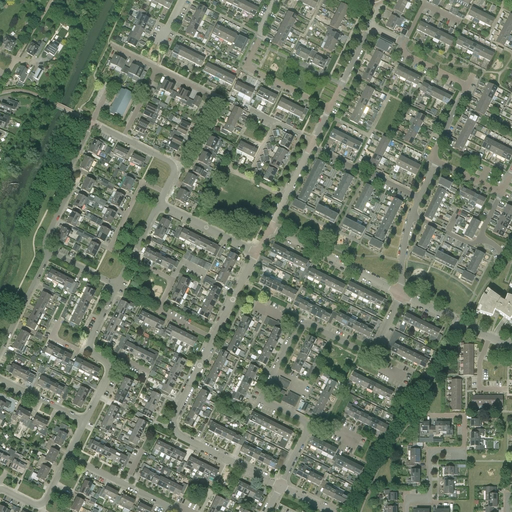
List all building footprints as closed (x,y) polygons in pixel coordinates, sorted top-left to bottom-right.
[(170,0),(166,0),(163,6),(169,9),(173,1),(170,0)] [(241,0),(240,0),(237,8),(243,11),(247,3),(241,0)] [(313,0),(310,7),(314,9),(318,0),(313,0)] [(398,0),(397,4),(405,8),(408,2),(409,3),(410,0),(398,0)] [(247,3),(243,11),(248,13),(252,5),(247,3)] [(349,7),(340,3),(337,9),(346,13),(347,14),(348,14),(346,13),(347,10),(349,10),(350,8),(349,7)] [(405,8),(397,4),(394,10),(395,10),(394,13),(401,17),(405,8)] [(208,9),(199,5),(196,11),(205,15),(208,9)] [(254,16),(258,8),(252,5),(248,13),(254,16)] [(472,7),(468,15),(474,18),(478,10),(472,7)] [(347,14),(346,13),(337,9),(335,15),(343,19),(344,19),(345,20),(345,19),(343,18),(344,15),(346,16),(347,14)] [(478,10),(474,18),(479,21),(484,13),(478,10)] [(205,15),(196,11),(194,16),(202,21),(205,15)] [(297,16),(288,12),(285,16),(295,21),(297,16)] [(147,25),(150,19),(138,13),(135,19),(139,21),(147,25)] [(388,21),(396,25),(399,19),(401,20),(402,17),(401,17),(394,13),(392,16),(391,15),(388,21)] [(485,24),(489,16),(484,13),(479,21),(485,24)] [(344,19),(343,19),(335,15),(332,20),(340,24),(342,25),(340,24),(342,21),(343,21),(344,19)] [(202,21),(194,16),(191,22),(199,26),(202,21)] [(295,21),(285,16),(284,20),(293,25),(295,21)] [(491,27),(495,19),(489,16),(485,24),(491,27)] [(282,24),(285,25),(291,29),(293,25),(284,20),(282,24)] [(329,26),(337,30),(338,27),(339,26),(341,27),(342,25),(340,24),(332,20),(329,26)] [(147,25),(139,21),(136,27),(144,31),(147,25)] [(396,25),(388,21),(386,27),(394,31),(396,25)] [(420,21),(416,29),(422,32),(426,25),(426,24),(420,21)] [(199,26),(191,22),(188,28),(196,32),(199,26)] [(280,28),(282,29),(289,33),(291,29),(285,25),(282,24),(280,28)] [(426,24),(426,25),(422,32),(428,35),(432,28),(432,27),(426,24)] [(216,36),(220,27),(221,27),(216,25),(212,34),(216,36)] [(501,31),(502,31),(510,35),(511,30),(511,29),(504,26),(501,31)] [(144,31),(136,27),(133,32),(141,36),(144,31)] [(221,27),(220,27),(216,36),(220,38),(224,29),(221,27)] [(432,27),(432,28),(428,35),(434,38),(438,30),(432,27)] [(185,34),(193,38),(196,32),(188,28),(185,34)] [(282,29),(280,28),(278,32),(287,36),(289,33),(282,29)] [(224,29),(220,38),(224,40),(228,31),(224,29)] [(439,41),(443,33),(438,30),(434,38),(439,41)] [(128,37),(138,42),(141,36),(133,32),(131,31),(128,37)] [(228,31),(224,40),(227,42),(232,33),(228,31)] [(328,38),(336,42),(337,41),(338,38),(340,38),(341,37),(341,36),(340,36),(340,35),(331,31),(328,38)] [(499,37),(507,41),(510,35),(502,31),(501,31),(499,37)] [(287,36),(278,32),(276,35),(285,40),(287,36)] [(232,33),(227,42),(231,44),(236,35),(232,33)] [(443,33),(439,41),(445,44),(449,36),(443,33)] [(236,35),(231,44),(234,45),(232,50),(240,53),(243,55),(250,41),(244,38),(239,35),(238,37),(236,36),(237,35),(236,35)] [(285,40),(276,35),(274,39),(283,44),(285,40)] [(15,45),(15,43),(16,41),(5,36),(2,43),(6,45),(5,49),(11,52),(13,47),(14,47),(15,45)] [(451,47),(455,38),(449,36),(445,44),(451,47)] [(460,36),(456,44),(462,47),(466,39),(460,36)] [(138,42),(128,37),(126,42),(128,43),(127,44),(135,48),(138,42)] [(380,37),(379,38),(378,42),(375,47),(378,49),(377,51),(376,50),(376,51),(383,54),(384,52),(389,54),(394,44),(380,37)] [(496,42),(504,47),(507,41),(499,37),(496,42)] [(336,42),(328,38),(326,43),(334,47),(335,44),(337,44),(338,42),(337,41),(336,42)] [(283,44),(274,39),(272,43),(281,48),(283,44)] [(468,50),(472,42),(466,39),(462,47),(468,50)] [(39,54),(46,44),(42,42),(38,48),(36,46),(34,45),(32,44),(31,45),(31,44),(30,46),(29,46),(27,49),(28,50),(26,52),(27,52),(26,52),(27,53),(33,57),(33,56),(33,57),(33,56),(34,56),(36,52),(39,54)] [(473,53),(477,45),(472,42),(468,50),(473,53)] [(297,51),(295,55),(300,58),(304,51),(299,48),(300,44),(298,43),(294,50),(297,51)] [(331,53),(333,49),(334,50),(335,48),(336,48),(334,47),(326,43),(323,49),(331,53)] [(58,47),(54,44),(53,46),(52,45),(52,46),(49,45),(47,49),(46,49),(44,51),(47,52),(46,53),(48,55),(49,54),(54,57),(57,51),(56,50),(58,47)] [(172,52),(177,55),(178,55),(182,47),(176,44),(172,52)] [(479,56),(483,48),(477,45),(473,53),(479,56)] [(182,47),(178,55),(184,58),(188,50),(182,47)] [(483,48),(479,56),(485,59),(489,51),(483,48)] [(188,50),(184,58),(189,61),(193,53),(188,50)] [(306,61),(308,58),(308,57),(311,58),(314,51),(311,50),(310,54),(304,51),(300,58),(306,61)] [(316,56),(317,53),(314,51),(311,58),(313,59),(311,63),(317,66),(321,58),(316,56)] [(383,56),(382,56),(383,54),(376,51),(373,57),(381,61),(383,56)] [(490,62),(494,53),(489,51),(485,59),(490,62)] [(195,64),(199,56),(193,53),(189,61),(195,64)] [(109,66),(110,64),(116,67),(120,58),(114,55),(112,60),(109,58),(106,64),(109,66)] [(199,56),(195,64),(201,67),(205,59),(199,56)] [(370,62),(378,66),(381,61),(373,57),(370,62)] [(120,58),(116,67),(121,70),(120,71),(124,73),(127,67),(123,66),(126,61),(120,58)] [(331,60),(328,58),(327,61),(321,58),(317,66),(323,69),(325,65),(327,67),(331,60)] [(367,68),(375,72),(378,66),(370,62),(367,68)] [(207,63),(203,71),(209,74),(213,66),(207,63)] [(127,67),(124,73),(127,75),(128,73),(134,76),(138,67),(132,64),(130,69),(127,67)] [(16,72),(17,72),(15,75),(18,76),(18,77),(18,78),(20,79),(19,81),(23,83),(27,76),(25,75),(25,73),(27,70),(20,66),(19,69),(18,68),(16,72)] [(214,77),(218,69),(213,66),(209,74),(214,77)] [(398,66),(394,74),(400,77),(404,69),(398,66)] [(144,76),(141,75),(144,70),(138,67),(134,76),(132,80),(140,84),(144,76)] [(36,72),(35,75),(31,73),(28,79),(34,82),(35,79),(38,81),(44,69),(38,68),(36,72)] [(364,74),(373,78),(375,72),(367,68),(364,74)] [(220,80),(224,72),(218,69),(214,77),(220,80)] [(404,69),(400,77),(406,80),(410,72),(404,69)] [(226,83),(230,75),(224,72),(220,80),(226,83)] [(410,72),(406,80),(412,83),(416,75),(410,72)] [(361,79),(370,83),(373,78),(364,74),(361,79)] [(231,86),(235,77),(230,75),(226,83),(231,86)] [(417,85),(418,83),(421,77),(416,75),(412,83),(417,85)] [(159,92),(160,89),(165,92),(170,83),(164,81),(162,85),(159,84),(156,90),(159,92)] [(237,81),(233,89),(239,92),(243,84),(237,81)] [(419,90),(420,90),(425,93),(429,85),(423,82),(422,85),(420,88),(419,90)] [(170,83),(165,92),(170,94),(169,97),(172,98),(175,92),(172,91),(175,86),(170,83)] [(498,88),(488,83),(486,87),(496,92),(498,88)] [(243,84),(239,92),(244,95),(248,87),(243,84)] [(429,85),(425,93),(431,96),(435,88),(429,85)] [(375,90),(367,86),(364,92),(372,96),(375,90)] [(248,87),(244,95),(250,98),(254,90),(248,87)] [(496,92),(486,87),(484,91),(494,96),(496,92)] [(121,88),(108,113),(114,116),(115,113),(122,117),(133,94),(125,90),(121,88)] [(262,99),(266,91),(260,88),(256,96),(262,99)] [(435,88),(431,96),(436,99),(440,91),(435,88)] [(181,100),(185,91),(180,89),(178,93),(175,92),(172,98),(175,99),(176,97),(181,100)] [(185,91),(181,100),(186,102),(185,105),(188,106),(191,100),(188,99),(190,94),(185,91)] [(266,91),(262,99),(267,101),(271,93),(266,91)] [(442,102),(446,94),(440,91),(436,99),(442,102)] [(494,96),(484,91),(482,95),(483,95),(492,100),(494,96)] [(361,98),(369,102),(372,96),(364,92),(361,98)] [(271,93),(267,101),(273,104),(277,96),(271,93)] [(448,105),(452,97),(446,94),(442,102),(448,105)] [(492,100),(483,95),(482,95),(480,99),(490,104),(492,100)] [(197,108),(201,99),(196,96),(193,101),(191,100),(188,106),(193,109),(194,106),(197,108)] [(283,109),(287,101),(281,98),(277,106),(283,109)] [(358,103),(366,107),(369,102),(361,98),(358,103)] [(490,104),(480,99),(478,103),(488,108),(490,104)] [(10,100),(8,105),(2,102),(1,104),(0,104),(0,105),(0,110),(10,114),(11,109),(14,110),(16,110),(16,108),(17,108),(18,103),(10,100)] [(287,101),(283,109),(289,112),(293,104),(287,101)] [(366,107),(358,103),(355,109),(363,113),(366,107)] [(476,107),(486,112),(488,108),(478,103),(476,107)] [(153,107),(148,104),(146,109),(154,114),(157,109),(159,110),(161,107),(155,104),(153,107)] [(294,115),(298,107),(293,104),(289,112),(294,115)] [(243,111),(235,107),(232,113),(240,117),(243,111)] [(304,109),(304,110),(298,107),(294,115),(300,118),(299,119),(303,121),(305,115),(308,110),(304,109)] [(474,111),(484,116),(486,112),(476,107),(474,111)] [(438,111),(432,108),(430,112),(429,114),(435,116),(438,111)] [(158,116),(154,114),(146,109),(143,115),(148,117),(147,120),(154,124),(158,116)] [(363,113),(355,109),(352,115),(361,119),(363,113)] [(240,117),(232,113),(229,118),(237,122),(240,117)] [(426,117),(418,113),(415,119),(423,123),(426,117)] [(479,118),(471,114),(468,120),(476,124),(479,118)] [(8,124),(11,117),(5,115),(4,119),(0,117),(0,126),(3,128),(5,123),(8,124)] [(350,120),(358,125),(361,119),(352,115),(350,120)] [(179,126),(188,130),(190,125),(185,123),(187,120),(181,117),(179,120),(182,121),(179,126)] [(237,122),(229,118),(226,124),(234,128),(237,122)] [(412,124),(420,128),(423,123),(415,119),(412,124)] [(138,125),(146,129),(147,127),(152,129),(154,124),(147,120),(145,123),(140,120),(138,125)] [(476,124),(468,120),(465,125),(473,129),(476,124)] [(231,134),(234,128),(226,124),(223,130),(222,129),(220,132),(226,135),(228,132),(231,134)] [(409,130),(417,134),(420,128),(412,124),(409,130)] [(139,136),(144,139),(147,134),(146,133),(145,132),(146,129),(138,125),(135,131),(140,133),(139,136)] [(473,129),(465,125),(462,131),(470,135),(473,129)] [(188,130),(179,126),(177,131),(173,130),(172,132),(179,136),(180,133),(185,136),(188,130)] [(334,129),(330,137),(335,140),(339,132),(334,129)] [(406,135),(415,140),(417,134),(409,130),(406,135)] [(171,142),(180,146),(182,141),(177,139),(179,136),(172,132),(170,131),(169,134),(170,137),(170,138),(173,139),(171,142)] [(470,135),(462,131),(460,136),(468,140),(470,135)] [(339,132),(335,140),(341,143),(345,135),(339,132)] [(478,132),(477,135),(480,136),(479,138),(483,140),(486,135),(478,132)] [(293,138),(285,134),(282,140),(290,144),(293,138)] [(345,135),(341,143),(347,146),(351,138),(345,135)] [(404,141),(412,145),(415,140),(406,135),(404,141)] [(208,141),(216,145),(221,148),(222,144),(222,142),(220,141),(222,139),(216,136),(214,138),(210,136),(208,141)] [(391,140),(383,136),(380,142),(380,143),(388,147),(391,140)] [(468,140),(460,136),(457,142),(465,146),(468,140)] [(95,138),(94,140),(91,146),(99,150),(101,151),(105,142),(95,138)] [(351,138),(347,146),(352,149),(356,141),(351,138)] [(486,138),(481,148),(486,150),(490,140),(491,140),(486,138)] [(280,145),(285,148),(288,149),(290,144),(282,140),(280,145)] [(491,140),(490,140),(486,150),(490,152),(494,142),(491,140)] [(162,144),(161,146),(163,148),(164,150),(170,153),(172,152),(174,150),(177,152),(180,146),(171,142),(168,141),(166,144),(167,144),(166,146),(162,144)] [(216,145),(208,141),(205,146),(210,148),(208,151),(216,155),(220,148),(221,148),(216,145)] [(356,141),(352,149),(358,152),(362,144),(356,141)] [(240,142),(236,150),(242,153),(246,145),(240,142)] [(388,147),(380,143),(380,142),(377,148),(385,152),(388,147)] [(454,148),(462,152),(465,146),(457,142),(454,148)] [(494,142),(490,152),(493,154),(498,144),(494,142)] [(498,144),(493,154),(497,156),(502,146),(498,144)] [(246,145),(242,153),(248,155),(252,147),(246,145)] [(88,152),(96,156),(99,150),(91,146),(88,152)] [(117,146),(113,154),(118,157),(123,149),(117,146)] [(501,158),(506,148),(502,146),(497,156),(501,158)] [(253,158),(257,150),(252,147),(248,155),(248,156),(246,159),(251,161),(253,158)] [(287,152),(279,147),(275,154),(283,158),(284,157),(285,154),(287,154),(288,153),(287,152)] [(385,152),(377,148),(374,154),(382,158),(385,152)] [(505,160),(510,150),(506,148),(501,158),(505,160)] [(124,160),(128,152),(123,149),(118,157),(124,160)] [(200,156),(209,161),(211,162),(212,162),(214,158),(214,159),(216,155),(208,151),(207,154),(203,152),(200,156)] [(133,154),(129,163),(135,165),(139,157),(133,154)] [(281,163),(282,160),(284,160),(285,158),(286,158),(284,157),(283,158),(275,154),(273,159),(281,163)] [(382,158),(374,154),(371,159),(380,163),(382,158)] [(209,161),(200,156),(198,161),(202,163),(201,166),(207,169),(208,166),(209,167),(211,162),(209,161)] [(401,156),(396,165),(400,168),(405,158),(401,156)] [(94,161),(86,157),(83,162),(91,166),(94,161)] [(141,168),(145,160),(139,157),(135,165),(141,168)] [(404,169),(409,160),(405,158),(400,168),(404,169)] [(278,169),(280,165),(281,166),(282,164),(283,164),(281,163),(273,159),(270,165),(278,169)] [(377,169),(379,165),(380,163),(371,159),(369,165),(377,169)] [(326,164),(318,160),(315,165),(323,169),(325,170),(326,168),(324,167),(326,164)] [(409,160),(404,169),(408,171),(413,162),(409,160)] [(80,168),(88,172),(91,166),(83,162),(82,163),(82,162),(80,166),(81,166),(80,168)] [(413,162),(408,171),(412,173),(417,164),(413,162)] [(417,164),(412,173),(416,175),(421,166),(417,164)] [(322,172),(323,169),(315,165),(313,170),(321,174),(323,175),(324,173),(322,172)] [(195,167),(192,172),(194,173),(199,176),(201,176),(202,173),(204,174),(207,169),(201,166),(199,169),(195,167)] [(266,173),(274,177),(277,171),(269,167),(266,173)] [(319,177),(321,174),(313,170),(310,174),(318,179),(320,180),(321,178),(319,177)] [(186,178),(194,183),(196,180),(197,180),(199,176),(194,173),(193,175),(188,173),(186,178)] [(274,177),(266,173),(263,179),(271,183),(274,177)] [(317,182),(318,179),(310,174),(308,179),(316,183),(316,184),(318,184),(319,183),(317,182)] [(346,174),(344,177),(342,176),(341,178),(343,179),(351,183),(354,178),(346,174)] [(134,181),(126,177),(123,183),(132,187),(134,181)] [(447,192),(446,191),(447,189),(449,190),(456,194),(457,191),(451,187),(453,182),(442,177),(438,185),(440,186),(439,188),(438,188),(447,192)] [(95,182),(87,178),(86,180),(85,179),(83,183),(84,183),(84,184),(92,188),(95,182)] [(194,183),(186,178),(183,184),(187,186),(186,188),(192,191),(194,187),(192,186),(194,183)] [(314,187),(316,184),(316,183),(308,179),(305,184),(314,188),(313,188),(315,189),(316,188),(314,187)] [(343,179),(341,182),(340,181),(339,183),(340,184),(341,184),(349,188),(351,183),(343,179)] [(120,188),(129,193),(132,187),(123,183),(120,188)] [(81,189),(89,194),(92,188),(84,184),(81,189)] [(312,191),(313,188),(314,188),(305,184),(303,189),(311,193),(313,194),(314,192),(312,191)] [(340,184),(339,187),(337,186),(336,188),(338,189),(338,188),(346,193),(349,188),(341,184),(340,184)] [(375,188),(367,184),(364,189),(372,193),(374,194),(375,193),(373,192),(375,188)] [(465,199),(469,190),(463,187),(463,188),(461,187),(459,190),(461,191),(459,196),(465,199)] [(186,198),(188,199),(192,191),(186,188),(184,191),(180,189),(178,194),(186,198)] [(338,189),(337,192),(335,191),(334,193),(336,193),(344,197),(346,193),(338,188),(338,189)] [(444,197),(446,194),(448,195),(449,193),(447,192),(438,188),(436,193),(444,197)] [(310,196),(311,193),(303,189),(301,194),(309,198),(311,199),(311,197),(310,196)] [(371,197),(372,193),(364,189),(362,194),(370,198),(371,199),(372,198),(371,197)] [(469,205),(475,193),(469,190),(465,199),(469,200),(468,204),(469,205)] [(124,197),(116,193),(113,198),(123,203),(125,200),(123,199),(124,197)] [(341,202),(344,197),(336,193),(334,196),(333,196),(332,197),(341,202)] [(442,202),(443,198),(445,199),(446,198),(444,197),(436,193),(434,198),(442,202)] [(480,196),(475,193),(469,205),(473,207),(472,208),(474,209),(476,204),(480,196)] [(87,198),(78,194),(76,200),(84,204),(87,198)] [(188,199),(186,198),(178,194),(175,200),(183,204),(185,200),(187,201),(188,199)] [(306,202),(306,203),(308,204),(309,202),(307,201),(309,198),(301,194),(298,199),(299,199),(306,202)] [(368,201),(370,198),(362,194),(359,199),(367,203),(369,204),(370,202),(368,201)] [(480,196),(476,204),(482,207),(486,199),(480,196)] [(110,204),(119,208),(120,206),(121,207),(123,203),(113,198),(110,204)] [(395,198),(393,202),(391,201),(390,203),(392,203),(400,207),(403,202),(395,198)] [(439,207),(439,206),(441,203),(443,204),(444,203),(442,202),(434,198),(431,202),(439,207)] [(292,208),(303,213),(305,208),(313,212),(314,210),(306,206),(307,206),(305,205),(306,202),(299,199),(298,201),(296,200),(292,208)] [(366,206),(367,203),(359,199),(357,204),(365,208),(367,209),(368,207),(366,206)] [(73,206),(81,210),(84,204),(76,200),(73,206)] [(437,211),(438,208),(440,209),(441,207),(439,206),(439,207),(431,202),(429,207),(437,211)] [(392,203),(390,206),(389,206),(388,207),(398,212),(400,207),(392,203)] [(354,209),(362,213),(364,214),(365,212),(363,211),(365,208),(357,204),(354,209)] [(319,205),(314,214),(319,216),(324,208),(319,205)] [(398,212),(388,207),(387,207),(385,212),(387,213),(395,217),(398,212)] [(435,216),(436,213),(438,214),(439,212),(437,211),(429,207),(426,212),(434,216),(435,216)] [(324,208),(319,216),(324,219),(329,210),(324,208)] [(116,213),(108,209),(105,215),(113,219),(116,213)] [(503,213),(511,217),(511,212),(505,209),(503,213)] [(329,210),(324,219),(329,221),(333,212),(329,210)] [(80,216),(72,212),(69,218),(77,222),(80,216)] [(334,223),(338,215),(333,212),(329,221),(334,223)] [(424,217),(432,221),(434,218),(436,219),(436,217),(435,216),(434,216),(426,212),(424,217)] [(387,213),(385,216),(384,215),(383,217),(385,218),(393,222),(395,217),(387,213)] [(501,217),(511,222),(511,219),(511,217),(503,213),(501,217)] [(102,221),(110,225),(113,219),(105,215),(102,221)] [(499,221),(509,226),(511,222),(501,217),(499,221)] [(66,223),(74,227),(77,222),(69,218),(66,223)] [(385,218),(383,221),(381,220),(381,222),(382,223),(390,227),(393,222),(385,218)] [(481,222),(473,218),(470,224),(478,228),(481,222)] [(170,223),(162,219),(159,225),(168,229),(170,223)] [(346,219),(342,227),(347,230),(351,221),(346,219)] [(352,232),(356,224),(351,221),(347,230),(352,232)] [(497,225),(507,229),(509,226),(499,221),(497,225)] [(382,223),(381,226),(379,225),(378,227),(380,227),(388,231),(390,227),(382,223)] [(356,235),(361,226),(356,224),(352,232),(356,235)] [(478,228),(470,224),(467,230),(475,234),(478,228)] [(168,229),(159,225),(157,230),(165,234),(168,229)] [(495,229),(505,233),(507,229),(497,225),(495,229)] [(110,231),(101,226),(99,232),(107,236),(110,231)] [(361,237),(366,228),(361,226),(356,235),(361,237)] [(434,234),(435,232),(436,230),(428,226),(425,231),(433,235),(435,236),(436,234),(434,234)] [(73,233),(62,227),(59,233),(67,237),(69,234),(71,235),(73,233)] [(380,227),(378,231),(377,230),(376,232),(377,232),(386,236),(388,231),(380,227)] [(178,239),(179,238),(185,240),(189,232),(183,229),(181,233),(179,232),(178,234),(176,238),(178,239)] [(493,233),(503,237),(505,233),(495,229),(493,233)] [(164,241),(162,240),(165,234),(157,230),(154,236),(158,238),(157,240),(158,241),(162,243),(164,241)] [(464,236),(472,240),(475,234),(467,230),(464,236)] [(432,238),(433,235),(425,231),(423,236),(431,240),(433,241),(434,239),(432,238)] [(96,238),(104,242),(107,236),(99,232),(96,238)] [(191,243),(195,235),(189,232),(185,240),(191,243)] [(377,232),(376,235),(374,235),(373,236),(376,238),(376,237),(382,241),(383,241),(386,236),(377,232)] [(56,239),(64,243),(67,237),(59,233),(56,239)] [(196,246),(200,238),(195,235),(191,243),(196,246)] [(369,246),(380,252),(383,244),(381,243),(382,241),(376,237),(376,238),(375,240),(373,239),(372,239),(365,235),(363,237),(371,241),(369,246)] [(429,243),(431,240),(423,236),(420,241),(428,245),(430,246),(431,244),(429,243)] [(202,249),(206,241),(200,238),(196,246),(202,249)] [(206,241),(202,249),(208,252),(212,243),(206,241)] [(427,248),(428,245),(420,241),(418,245),(419,246),(425,249),(426,249),(428,250),(429,249),(427,248)] [(100,246),(91,242),(89,248),(97,252),(100,246)] [(212,243),(208,252),(213,254),(212,256),(215,258),(218,252),(215,251),(218,246),(212,243)] [(275,244),(271,252),(276,255),(280,247),(275,244)] [(422,260),(425,255),(433,259),(434,256),(424,251),(425,249),(419,246),(418,248),(416,247),(412,255),(422,260)] [(282,258),(286,250),(280,247),(276,255),(282,258)] [(86,254),(94,258),(97,252),(89,248),(86,254)] [(147,249),(143,257),(149,260),(153,252),(147,249)] [(234,250),(230,253),(227,258),(235,262),(238,257),(235,255),(237,252),(234,250)] [(288,261),(292,253),(286,250),(282,258),(288,261)] [(474,256),(482,260),(485,254),(477,250),(475,254),(473,253),(472,255),(474,256)] [(155,263),(159,254),(153,252),(149,260),(155,263)] [(438,252),(434,260),(439,263),(443,254),(438,252)] [(293,264),(297,256),(292,253),(288,261),(293,264)] [(159,254),(155,263),(160,265),(164,257),(159,254)] [(444,265),(448,257),(443,254),(439,263),(444,265)] [(299,267),(303,258),(297,256),(293,264),(299,267)] [(474,256),(473,259),(471,258),(470,260),(472,261),(472,260),(480,265),(482,260),(474,256)] [(166,268),(170,260),(164,257),(160,265),(166,268)] [(174,267),(176,269),(179,263),(177,261),(176,263),(173,262),(174,259),(171,257),(170,260),(166,268),(172,271),(174,267)] [(449,267),(453,259),(448,257),(444,265),(449,267)] [(235,262),(227,258),(224,264),(232,268),(235,262)] [(303,258),(299,267),(301,268),(300,270),(301,271),(303,272),(300,278),(303,279),(305,276),(309,268),(306,267),(309,261),(303,258)] [(454,270),(458,261),(453,259),(449,267),(454,270)] [(472,261),(470,264),(468,263),(468,264),(469,265),(477,269),(480,265),(472,260),(472,261)] [(221,270),(230,274),(232,268),(224,264),(221,270)] [(469,265),(468,268),(466,268),(465,269),(468,270),(474,274),(475,274),(477,269),(469,265)] [(308,277),(314,279),(318,271),(318,270),(315,268),(314,270),(312,268),(312,269),(309,268),(305,276),(307,278),(308,277)] [(465,271),(464,272),(457,268),(455,270),(463,274),(461,279),(472,285),(475,277),(473,276),(474,274),(468,270),(467,272),(465,271)] [(51,270),(47,278),(53,281),(57,273),(51,270)] [(218,275),(220,276),(227,280),(230,274),(221,270),(218,275)] [(319,282),(323,274),(318,271),(314,279),(319,282)] [(58,284),(62,276),(62,275),(57,273),(53,281),(58,284)] [(325,285),(329,277),(323,274),(319,282),(325,285)] [(62,275),(62,276),(58,284),(64,286),(68,278),(62,275)] [(216,281),(224,285),(227,280),(220,276),(218,275),(216,281)] [(264,275),(260,283),(266,286),(270,278),(264,275)] [(331,288),(335,280),(329,277),(325,285),(331,288)] [(72,285),(74,281),(68,278),(64,286),(62,290),(65,291),(67,288),(69,289),(68,292),(68,293),(70,294),(71,292),(73,288),(74,286),(72,285)] [(179,284),(187,288),(190,282),(182,278),(179,284)] [(270,278),(266,286),(271,289),(275,281),(270,278)] [(336,291),(340,283),(335,280),(331,288),(336,291)] [(275,281),(271,289),(277,291),(281,283),(275,281)] [(352,293),(356,285),(350,282),(346,290),(352,293)] [(281,283),(277,291),(282,294),(287,286),(281,283)] [(342,294),(346,286),(340,283),(336,291),(342,294)] [(95,292),(92,290),(94,287),(87,284),(85,287),(87,288),(84,293),(92,298),(95,292)] [(187,288),(179,284),(176,289),(185,293),(187,288)] [(358,296),(362,288),(356,285),(352,293),(358,296)] [(210,292),(218,296),(221,290),(213,286),(210,292)] [(287,286),(282,294),(288,297),(292,289),(287,286)] [(294,300),(298,292),(300,289),(297,287),(295,291),(292,289),(288,297),(294,300)] [(363,299),(367,291),(362,288),(358,296),(363,299)] [(511,295),(509,295),(507,300),(506,302),(501,299),(502,298),(490,290),(488,288),(486,291),(485,293),(484,295),(483,297),(482,298),(482,299),(481,301),(480,303),(479,305),(478,307),(477,312),(493,317),(494,312),(495,311),(499,313),(508,320),(505,325),(509,328),(511,324),(511,295)] [(185,293),(176,289),(174,295),(182,299),(185,293)] [(369,301),(373,293),(367,291),(363,299),(369,301)] [(40,298),(48,302),(51,296),(53,297),(54,295),(48,292),(47,294),(43,292),(40,298)] [(207,298),(216,302),(218,296),(210,292),(207,298)] [(81,299),(89,303),(92,298),(84,293),(81,299)] [(374,304),(378,296),(373,293),(369,301),(374,304)] [(182,299),(174,295),(171,301),(179,305),(182,299)] [(378,296),(374,304),(380,307),(384,299),(378,296)] [(299,308),(303,300),(298,297),(293,305),(299,308)] [(48,302),(40,298),(37,304),(45,308),(48,302)] [(205,303),(213,307),(216,302),(207,298),(205,303)] [(78,305),(87,309),(89,303),(81,299),(78,305)] [(303,300),(299,308),(305,311),(309,303),(303,300)] [(309,303),(305,311),(310,314),(315,306),(312,305),(313,304),(313,303),(313,302),(312,301),(310,300),(309,303)] [(129,302),(127,304),(121,301),(118,306),(126,311),(130,313),(131,311),(127,309),(129,305),(133,307),(134,304),(129,302)] [(202,309),(210,313),(213,307),(205,303),(202,309)] [(45,308),(37,304),(34,309),(42,313),(42,314),(45,315),(46,313),(45,311),(44,311),(45,308)] [(75,310),(84,315),(87,309),(78,305),(75,310)] [(124,314),(126,311),(118,306),(115,312),(124,316),(123,317),(126,318),(127,319),(128,318),(128,319),(129,318),(128,317),(128,316),(124,314)] [(315,306),(310,314),(316,317),(320,309),(315,306)] [(40,319),(42,314),(42,313),(34,309),(31,315),(40,319)] [(210,313),(202,309),(199,315),(207,319),(210,313)] [(320,309),(316,317),(322,320),(326,311),(320,309)] [(73,316),(81,320),(84,315),(75,310),(73,316)] [(326,311),(322,320),(328,323),(330,317),(333,318),(336,313),(333,311),(332,314),(326,311)] [(113,317),(121,322),(122,322),(126,325),(127,323),(126,322),(124,321),(126,318),(123,317),(124,316),(115,312),(113,317)] [(139,321),(143,322),(147,314),(142,312),(139,318),(136,316),(133,322),(138,324),(139,321)] [(341,324),(345,315),(339,313),(338,314),(336,313),(333,318),(336,320),(335,321),(341,324)] [(408,324),(413,316),(407,313),(403,321),(405,323),(404,326),(407,327),(408,324)] [(145,323),(148,325),(149,325),(153,317),(147,314),(143,322),(140,329),(142,330),(145,323)] [(40,319),(31,315),(28,321),(37,325),(40,319)] [(345,315),(341,324),(347,326),(351,318),(345,315)] [(78,325),(81,320),(73,316),(70,321),(78,325)] [(241,322),(249,326),(252,321),(244,316),(241,322)] [(413,316),(408,324),(414,327),(418,319),(413,316)] [(121,322),(113,317),(110,323),(118,327),(118,328),(122,330),(123,327),(120,326),(122,322),(121,322)] [(151,326),(154,328),(158,320),(153,317),(149,325),(148,325),(146,329),(148,330),(151,326)] [(351,318),(347,326),(352,329),(356,321),(351,318)] [(418,319),(414,327),(420,330),(424,321),(418,319)] [(156,329),(159,331),(157,335),(160,336),(163,330),(161,329),(164,323),(158,320),(154,328),(152,332),(154,333),(156,329)] [(37,325),(28,321),(26,326),(34,331),(37,325)] [(356,321),(352,329),(358,332),(362,324),(356,321)] [(425,333),(429,324),(424,321),(420,330),(425,333)] [(238,328),(246,332),(249,326),(241,322),(238,328)] [(116,331),(118,328),(118,327),(110,323),(107,328),(115,333),(119,335),(122,336),(123,334),(116,331)] [(362,324),(358,332),(364,335),(369,324),(366,323),(365,325),(362,324)] [(369,324),(364,335),(370,338),(374,330),(375,327),(369,324)] [(429,324),(425,333),(431,335),(435,327),(429,324)] [(170,336),(175,328),(169,325),(165,333),(163,332),(161,336),(165,338),(167,334),(170,336)] [(271,333),(280,337),(283,331),(280,330),(278,329),(275,328),(274,327),(274,328),(271,333)] [(435,327),(431,335),(436,338),(436,340),(439,341),(442,335),(439,334),(441,330),(435,327)] [(113,336),(115,333),(107,328),(104,334),(113,338),(112,339),(116,341),(117,338),(113,336)] [(172,337),(176,339),(180,331),(175,328),(170,336),(167,343),(169,344),(172,337)] [(235,333),(243,337),(246,332),(238,328),(235,333)] [(18,336),(27,340),(30,334),(21,330),(18,336)] [(186,333),(180,331),(176,339),(170,349),(172,350),(173,348),(174,346),(174,347),(176,343),(179,345),(181,341),(181,342),(186,333)] [(183,343),(187,344),(191,336),(186,333),(181,342),(181,341),(179,345),(179,346),(181,347),(183,343)] [(232,339),(240,343),(243,337),(235,333),(232,339)] [(269,339),(277,343),(280,337),(271,333),(269,339)] [(111,342),(112,339),(113,338),(104,334),(102,340),(109,343),(109,344),(114,346),(115,344),(111,342)] [(306,341),(314,345),(317,340),(309,335),(306,341)] [(27,340),(18,336),(16,342),(24,346),(27,340)] [(197,339),(191,336),(187,344),(183,351),(185,352),(189,345),(193,347),(197,339)] [(135,341),(126,337),(123,342),(123,343),(125,344),(122,350),(128,353),(132,345),(133,345),(135,341)] [(229,345),(237,349),(240,343),(232,339),(229,345)] [(266,344),(274,349),(277,343),(269,339),(266,344)] [(314,345),(306,341),(303,347),(311,351),(314,345)] [(27,348),(24,346),(16,342),(13,348),(17,350),(16,352),(21,355),(23,353),(24,353),(27,348)] [(136,347),(133,345),(132,345),(128,353),(134,356),(138,347),(138,348),(140,344),(138,343),(136,347)] [(401,346),(395,343),(395,344),(393,347),(392,350),(391,351),(397,354),(401,346)] [(51,356),(55,347),(49,344),(47,349),(44,347),(41,353),(44,355),(45,353),(51,356)] [(141,349),(138,348),(138,347),(134,356),(139,358),(143,350),(144,351),(146,345),(144,344),(141,349)] [(263,350),(271,354),(274,349),(266,344),(263,350)] [(237,349),(229,345),(226,350),(234,355),(237,349)] [(401,346),(397,354),(403,357),(407,349),(401,346)] [(56,358),(61,350),(55,347),(51,356),(56,358)] [(311,351),(303,347),(300,353),(308,357),(311,351)] [(147,352),(144,351),(143,350),(139,358),(144,361),(149,353),(151,349),(149,348),(147,352)] [(407,349),(403,357),(408,360),(412,352),(407,349)] [(473,355),(473,351),(464,351),(464,349),(461,349),(461,352),(464,352),(464,355),(464,357),(473,357),(473,355)] [(56,358),(62,361),(66,353),(61,350),(56,358)] [(218,356),(226,360),(229,354),(221,350),(218,356)] [(260,356),(268,360),(271,354),(263,350),(260,356)] [(149,353),(144,361),(150,364),(152,361),(155,362),(158,356),(159,353),(154,351),(152,355),(149,353)] [(412,352),(408,360),(414,363),(418,355),(412,352)] [(72,356),(66,353),(62,361),(61,364),(65,366),(67,364),(68,364),(72,356)] [(173,357),(177,359),(175,362),(175,363),(183,367),(186,361),(183,360),(185,358),(175,353),(173,357)] [(308,357),(300,353),(297,358),(305,362),(308,357)] [(418,355),(414,363),(419,366),(424,357),(423,357),(418,355)] [(425,369),(429,360),(431,358),(425,355),(423,357),(424,357),(419,366),(425,369)] [(215,361),(223,366),(226,360),(218,356),(215,361)] [(268,360),(260,356),(257,361),(247,356),(246,359),(253,363),(259,366),(260,363),(265,366),(268,360)] [(79,369),(83,361),(77,358),(73,367),(79,369)] [(294,364),(303,368),(305,362),(297,358),(294,364)] [(174,365),(172,368),(180,372),(183,367),(175,363),(175,362),(171,360),(170,363),(174,365)] [(83,361),(79,369),(84,372),(88,364),(83,361)] [(212,367),(221,371),(223,366),(215,361),(212,367)] [(247,370),(255,375),(258,369),(258,368),(259,366),(253,363),(252,365),(250,365),(247,370)] [(14,375),(18,367),(13,364),(12,367),(9,366),(8,366),(6,369),(6,371),(9,372),(9,373),(14,375)] [(88,364),(84,372),(90,375),(94,367),(88,364)] [(303,368),(294,364),(291,370),(300,374),(303,368)] [(171,370),(170,373),(169,374),(178,378),(180,372),(172,368),(169,366),(167,368),(171,370)] [(20,378),(24,370),(18,367),(14,375),(20,378)] [(92,385),(89,383),(93,376),(96,378),(100,370),(94,367),(90,375),(87,382),(85,385),(96,390),(97,387),(97,386),(93,384),(92,385)] [(209,373),(218,377),(221,371),(212,367),(209,373)] [(473,373),(473,369),(464,369),(464,367),(461,367),(461,370),(464,370),(463,376),(473,376),(473,375),(473,373)] [(26,381),(30,373),(24,370),(20,378),(26,381)] [(244,376),(252,380),(255,375),(247,370),(244,376)] [(30,373),(26,381),(32,384),(36,376),(37,374),(31,371),(30,373)] [(168,375),(167,379),(175,383),(178,378),(169,374),(170,373),(166,371),(165,374),(168,375)] [(356,383),(360,375),(354,372),(350,380),(356,383)] [(207,378),(215,383),(218,377),(209,373),(207,378)] [(360,375),(356,383),(361,386),(365,378),(360,375)] [(43,387),(47,379),(41,376),(37,385),(43,387)] [(241,382),(250,386),(252,380),(244,376),(241,382)] [(166,381),(164,384),(164,385),(172,389),(175,383),(167,379),(163,377),(162,379),(166,381)] [(132,379),(131,381),(125,378),(122,384),(130,388),(130,389),(134,391),(135,388),(131,386),(133,383),(137,385),(138,382),(132,379)] [(215,383),(207,378),(204,384),(207,386),(206,389),(212,392),(213,389),(212,388),(215,383)] [(365,378),(361,386),(367,389),(371,381),(365,378)] [(461,384),(461,380),(452,380),(452,378),(448,378),(449,381),(451,381),(451,384),(451,386),(461,386),(461,384)] [(47,379),(43,387),(49,390),(53,382),(47,379)] [(326,385),(334,389),(337,383),(329,379),(326,385)] [(371,381),(367,389),(373,392),(377,384),(371,381)] [(53,382),(49,390),(54,393),(59,385),(58,385),(53,382)] [(60,396),(62,392),(65,393),(66,390),(68,387),(65,386),(65,385),(60,382),(58,385),(59,385),(54,393),(60,396)] [(163,386),(161,390),(157,388),(156,391),(162,394),(163,391),(169,394),(172,389),(164,385),(164,384),(160,382),(159,385),(163,386)] [(239,387),(247,392),(250,386),(241,382),(239,387)] [(78,393),(86,397),(89,391),(85,389),(86,387),(80,384),(79,386),(81,387),(78,393)] [(128,392),(130,389),(130,388),(122,384),(119,389),(127,393),(127,394),(131,396),(132,394),(128,392)] [(377,384),(373,392),(378,395),(382,386),(377,384)] [(334,389),(326,385),(323,390),(332,394),(334,389)] [(384,398),(388,389),(382,386),(378,395),(384,398)] [(236,393),(244,397),(247,392),(239,387),(236,393)] [(125,397),(127,394),(127,393),(119,389),(116,395),(124,399),(128,401),(129,399),(125,397)] [(198,395),(206,399),(209,394),(210,395),(212,392),(206,389),(205,391),(201,389),(198,395)] [(388,389),(384,398),(389,400),(387,404),(390,406),(395,397),(392,396),(394,392),(388,389)] [(151,394),(150,397),(150,398),(158,402),(161,396),(152,392),(149,390),(148,392),(151,394)] [(332,394),(323,390),(321,396),(329,400),(332,394)] [(460,396),(461,396),(461,392),(451,392),(451,390),(449,390),(449,393),(451,393),(451,397),(451,398),(461,398),(460,398),(460,396)] [(244,397),(236,393),(233,392),(229,401),(234,403),(236,400),(241,403),(244,397)] [(86,397),(78,393),(75,399),(84,403),(86,397)] [(149,400),(147,403),(155,407),(158,402),(150,398),(150,397),(141,393),(140,394),(142,395),(142,396),(149,400)] [(123,403),(124,399),(116,395),(114,401),(120,404),(119,406),(125,409),(127,405),(123,403)] [(195,401),(204,405),(206,399),(198,395),(195,401)] [(318,402),(326,406),(329,400),(321,396),(318,402)] [(476,396),(472,396),(472,406),(469,406),(469,409),(473,409),(473,406),(476,406),(478,406),(478,396),(476,396)] [(482,396),(478,396),(478,406),(476,406),(476,409),(479,409),(479,406),(482,406),(484,406),(484,396),(482,396)] [(494,396),(490,396),(490,406),(488,406),(489,409),(491,409),(491,406),(495,406),(496,406),(496,396),(494,396)] [(501,396),(496,396),(496,406),(495,406),(495,409),(498,409),(497,406),(503,406),(503,396),(501,396)] [(84,403),(75,399),(72,404),(81,409),(84,403)] [(0,409),(2,410),(4,407),(8,409),(11,404),(5,401),(4,403),(0,401),(0,409)] [(146,405),(144,408),(144,409),(152,413),(155,407),(147,403),(143,401),(142,403),(146,405)] [(193,407),(201,411),(204,405),(195,401),(193,407)] [(315,407),(323,411),(326,406),(318,402),(315,407)] [(353,418),(357,410),(359,407),(353,404),(352,405),(349,403),(346,408),(350,410),(348,415),(353,418)] [(460,408),(461,408),(461,404),(451,404),(451,403),(449,403),(449,405),(451,405),(451,411),(461,411),(461,410),(460,410),(460,408)] [(117,414),(119,410),(123,412),(125,409),(119,406),(117,409),(111,406),(108,411),(117,415),(116,416),(120,418),(121,415),(117,414)] [(143,411),(141,414),(138,412),(136,415),(142,418),(143,415),(149,419),(152,413),(144,409),(144,408),(140,406),(139,409),(143,411)] [(190,412),(198,416),(201,411),(193,407),(190,412)] [(323,411),(315,407),(312,413),(320,417),(323,411)] [(21,419),(25,411),(19,408),(16,414),(13,413),(8,423),(10,423),(12,420),(15,422),(18,417),(21,419)] [(357,410),(353,418),(359,421),(363,413),(357,410)] [(25,411),(21,419),(20,422),(23,423),(22,425),(27,428),(30,422),(28,420),(31,414),(25,411)] [(115,419),(116,416),(117,415),(108,411),(106,417),(114,421),(121,425),(122,423),(115,419)] [(187,418),(195,422),(198,416),(190,412),(187,418)] [(254,423),(258,415),(253,412),(251,416),(248,415),(245,420),(243,424),(246,425),(249,421),(254,423)] [(363,413),(359,421),(364,424),(369,416),(363,413)] [(258,415),(254,423),(260,426),(264,418),(258,415)] [(38,427),(42,419),(36,416),(33,423),(30,422),(27,428),(32,430),(35,426),(38,427)] [(369,416),(364,424),(370,427),(374,418),(369,416)] [(481,427),(481,420),(481,416),(476,416),(476,420),(471,420),(471,427),(481,427)] [(112,424),(114,421),(106,417),(103,422),(111,426),(111,427),(115,429),(116,426),(112,424)] [(138,421),(136,425),(144,429),(147,423),(139,420),(139,419),(135,417),(134,419),(138,421)] [(195,422),(187,418),(184,424),(192,428),(195,422)] [(264,418),(260,426),(266,429),(270,421),(264,418)] [(374,418),(370,427),(376,429),(380,421),(374,418)] [(42,419),(38,427),(41,429),(39,434),(45,436),(48,430),(45,429),(48,423),(42,419)] [(214,434),(218,425),(213,423),(213,421),(210,420),(207,425),(210,427),(208,431),(214,434)] [(270,421),(266,429),(271,432),(275,423),(270,421)] [(382,432),(386,424),(380,421),(376,429),(382,432)] [(113,432),(109,430),(111,427),(111,426),(103,422),(100,428),(102,429),(101,432),(111,437),(113,432)] [(386,424),(382,432),(387,435),(392,427),(393,425),(387,422),(386,424)] [(423,431),(426,431),(426,435),(433,435),(433,426),(429,426),(429,422),(423,422),(423,431)] [(443,432),(443,422),(436,422),(436,426),(433,426),(433,435),(439,435),(439,432),(443,432)] [(453,428),(449,428),(449,422),(443,422),(443,432),(446,432),(446,435),(453,435),(453,428)] [(65,434),(68,427),(61,423),(59,428),(56,426),(55,429),(54,428),(53,431),(58,434),(56,437),(64,441),(67,435),(65,434)] [(135,427),(133,430),(141,435),(144,429),(136,425),(132,423),(131,425),(135,427)] [(275,423),(271,432),(277,434),(281,426),(275,423)] [(218,425),(214,434),(220,436),(219,438),(224,428),(218,425)] [(281,426),(277,434),(283,437),(287,429),(281,426)] [(132,432),(131,436),(139,440),(141,435),(133,430),(129,428),(128,430),(132,432)] [(225,439),(229,431),(224,428),(219,438),(222,439),(223,438),(225,439)] [(279,444),(278,446),(284,449),(285,446),(282,445),(284,441),(286,442),(288,442),(293,432),(287,429),(283,437),(279,444)] [(471,440),(479,440),(479,437),(484,437),(484,429),(476,429),(476,433),(471,433),(471,440)] [(229,431),(225,439),(231,442),(235,434),(229,431)] [(246,455),(250,447),(251,444),(245,441),(249,434),(246,433),(244,438),(243,438),(240,445),(242,447),(240,452),(246,455)] [(130,438),(128,441),(124,439),(122,442),(128,445),(130,442),(136,446),(139,440),(131,436),(127,434),(126,436),(130,438)] [(235,434),(231,442),(237,445),(237,444),(240,445),(243,438),(241,437),(235,434)] [(64,441),(56,437),(53,436),(51,439),(50,438),(47,443),(54,447),(55,444),(61,447),(64,441)] [(308,444),(311,445),(311,446),(316,449),(320,440),(315,438),(314,439),(311,437),(308,444)] [(89,445),(91,446),(90,449),(95,452),(99,443),(100,444),(102,440),(99,439),(98,441),(94,439),(94,441),(92,440),(89,445)] [(103,445),(100,444),(99,443),(95,452),(101,454),(105,446),(105,447),(108,441),(106,440),(103,445)] [(320,440),(316,449),(322,452),(326,443),(320,440)] [(479,440),(471,440),(471,446),(475,446),(476,450),(484,450),(484,443),(479,443),(479,440)] [(153,454),(156,450),(159,452),(163,444),(158,441),(154,449),(151,453),(153,454)] [(48,454),(56,458),(59,452),(52,449),(54,447),(47,443),(45,449),(49,451),(48,454)] [(109,448),(105,447),(105,446),(101,454),(106,457),(110,449),(111,449),(113,444),(111,443),(109,448)] [(328,454),(332,446),(326,443),(322,452),(328,454)] [(161,453),(164,454),(165,455),(169,447),(163,444),(159,452),(157,456),(159,457),(161,453)] [(250,447),(246,455),(251,458),(255,450),(256,447),(254,446),(253,448),(250,447)] [(332,446),(328,454),(334,457),(332,461),(335,462),(338,456),(337,456),(335,455),(338,449),(332,446)] [(114,451),(111,449),(110,449),(106,457),(112,460),(116,452),(118,448),(116,447),(114,451)] [(119,454),(116,452),(112,460),(117,463),(121,455),(122,455),(125,448),(123,447),(119,454)] [(167,456),(170,457),(174,449),(169,447),(165,455),(164,454),(161,461),(163,463),(167,456)] [(411,456),(420,456),(420,450),(417,450),(417,447),(408,447),(408,451),(411,451),(411,456)] [(0,462),(5,465),(9,459),(11,460),(14,454),(15,453),(15,452),(10,449),(8,453),(5,451),(3,454),(0,460),(0,462)] [(172,458),(175,460),(176,460),(180,452),(174,449),(170,457),(167,463),(169,464),(172,458)] [(261,452),(255,450),(251,458),(257,461),(261,452)] [(124,456),(122,455),(121,455),(117,463),(123,465),(124,462),(126,463),(131,454),(127,452),(124,456)] [(180,452),(176,460),(175,460),(173,464),(175,465),(177,461),(181,463),(179,467),(182,468),(185,462),(182,461),(185,455),(180,452)] [(260,463),(260,462),(262,463),(267,455),(261,452),(257,461),(256,462),(260,463)] [(10,468),(16,471),(22,459),(19,458),(19,457),(20,455),(15,453),(14,454),(11,460),(13,461),(10,468)] [(56,458),(48,454),(46,458),(41,455),(40,459),(39,459),(38,460),(45,464),(46,461),(53,464),(56,458)] [(267,455),(262,463),(268,466),(272,458),(267,455)] [(343,467),(347,459),(341,456),(340,457),(338,455),(337,456),(338,456),(335,462),(333,466),(342,470),(343,467)] [(420,456),(411,456),(411,460),(406,460),(406,466),(408,466),(416,466),(416,463),(420,463),(420,456)] [(192,468),(196,460),(190,457),(190,458),(189,458),(184,468),(190,471),(192,468)] [(274,469),(275,467),(276,464),(278,462),(278,461),(272,458),(268,466),(274,469)] [(22,459),(16,471),(22,474),(26,467),(28,469),(31,463),(26,460),(25,461),(22,459)] [(347,459),(343,467),(348,470),(352,462),(347,459)] [(39,471),(47,475),(50,469),(44,466),(45,464),(38,460),(39,461),(36,466),(41,468),(39,471)] [(194,469),(197,471),(201,463),(196,460),(192,468),(190,471),(190,472),(192,473),(194,469)] [(354,473),(358,465),(352,462),(348,470),(354,473)] [(199,472),(203,473),(203,474),(207,466),(201,463),(197,471),(195,475),(197,476),(199,472)] [(143,471),(140,477),(146,479),(150,471),(150,472),(152,468),(150,467),(148,470),(145,469),(146,465),(143,464),(140,469),(143,471)] [(447,475),(458,475),(458,464),(450,464),(450,468),(445,468),(445,470),(445,475),(447,475)] [(302,478),(307,467),(308,466),(305,465),(304,467),(301,465),(300,467),(296,475),(302,478)] [(358,465),(354,473),(353,476),(358,478),(360,476),(361,474),(364,468),(358,465)] [(205,475),(208,476),(212,468),(207,466),(203,474),(203,473),(200,478),(203,479),(205,475)] [(411,476),(420,476),(420,470),(417,470),(416,466),(408,466),(408,470),(411,470),(411,476)] [(307,467),(302,478),(308,480),(312,472),(310,471),(311,469),(307,467)] [(217,479),(215,477),(218,471),(212,468),(208,476),(206,480),(208,481),(210,477),(214,479),(212,483),(215,485),(217,479)] [(150,471),(146,479),(151,482),(155,474),(156,474),(158,470),(155,469),(153,473),(150,472),(150,471)] [(37,481),(38,478),(44,481),(47,475),(39,471),(38,475),(33,472),(30,478),(37,481)] [(155,474),(151,482),(156,485),(161,477),(163,473),(161,472),(159,476),(156,474),(155,474)] [(313,483),(318,475),(312,472),(308,480),(313,483)] [(164,479),(161,477),(156,485),(162,488),(166,480),(169,474),(167,473),(164,479)] [(318,475),(313,483),(319,486),(320,485),(322,487),(325,481),(329,474),(327,473),(326,473),(324,477),(322,476),(321,477),(318,475)] [(170,482),(166,480),(162,488),(167,491),(171,483),(172,483),(175,477),(173,476),(170,482)] [(416,487),(416,483),(420,483),(420,476),(411,476),(411,480),(408,480),(408,487),(416,487)] [(445,488),(453,488),(453,484),(456,484),(456,477),(449,477),(449,481),(445,481),(445,488)] [(175,484),(172,483),(171,483),(167,491),(173,493),(177,485),(178,486),(180,479),(178,478),(175,484)] [(82,487),(89,490),(92,492),(95,486),(85,481),(82,487)] [(328,496),(332,488),(327,485),(328,482),(325,481),(322,487),(325,488),(322,493),(328,496)] [(238,491),(242,493),(246,485),(240,482),(236,490),(234,494),(236,495),(238,491)] [(181,487),(178,486),(177,485),(173,493),(179,496),(180,494),(182,495),(187,485),(183,483),(181,487)] [(244,494),(247,496),(248,496),(252,488),(246,485),(242,493),(239,497),(242,498),(244,494)] [(109,497),(112,490),(106,486),(106,487),(105,487),(105,488),(103,487),(99,496),(104,499),(106,495),(109,497)] [(89,490),(82,487),(79,493),(86,496),(89,490)] [(485,494),(485,501),(488,501),(497,501),(497,494),(496,494),(496,487),(483,487),(483,491),(485,491),(485,494)] [(249,497),(253,498),(253,499),(257,491),(252,488),(248,496),(247,496),(245,500),(247,501),(249,497)] [(332,488),(328,496),(334,499),(338,491),(332,488)] [(339,502),(344,494),(343,493),(345,491),(339,488),(338,491),(334,499),(339,502)] [(453,488),(445,488),(445,494),(449,494),(449,498),(456,498),(456,491),(453,491),(453,488)] [(112,490),(109,497),(111,498),(110,501),(115,504),(119,496),(117,495),(118,492),(112,490)] [(394,493),(394,490),(385,490),(385,496),(389,496),(389,497),(388,497),(387,498),(387,500),(387,501),(397,501),(397,493),(394,493)] [(264,498),(261,497),(263,493),(257,491),(253,499),(253,498),(250,503),(253,504),(255,500),(261,503),(264,498)] [(344,494),(339,502),(345,505),(347,501),(350,502),(353,497),(350,495),(349,496),(344,494)] [(129,498),(123,495),(122,498),(119,496),(115,504),(123,508),(124,508),(129,498)] [(73,503),(81,507),(84,501),(76,497),(73,503)] [(223,504),(224,501),(228,503),(230,500),(229,500),(224,497),(223,500),(216,497),(214,502),(222,506),(221,507),(225,509),(227,506),(223,504)] [(135,501),(129,498),(124,508),(130,511),(135,501)] [(497,501),(488,501),(488,507),(485,507),(485,511),(493,511),(493,507),(497,507),(497,501)] [(220,510),(221,507),(222,506),(214,502),(211,508),(219,511),(218,511),(223,511),(224,511),(220,510)] [(78,511),(81,507),(73,503),(70,509),(76,511),(78,511)] [(139,511),(142,511),(146,506),(140,503),(135,511),(138,511),(139,511)] [(388,511),(396,511),(397,507),(393,507),(393,503),(385,503),(385,509),(388,509),(388,511)]
